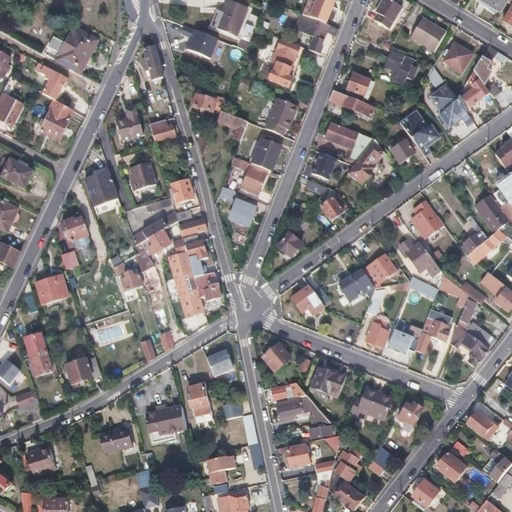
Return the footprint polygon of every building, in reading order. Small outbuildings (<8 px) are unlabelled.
[(332,2),(326,0),(316,0),(316,3),(308,0),(303,15),(325,24),(333,3),(332,2)] [(403,9),(388,0),(385,0),(376,15),(379,16),(375,23),(390,32),(403,9)] [(482,0),(478,0),(477,3),(489,10),(491,5),(482,0)] [(482,0),(491,5),(502,12),(508,2),(509,0),(482,0)] [(247,8),(228,1),(216,29),(237,37),(247,8)] [(511,5),(503,21),(511,26),(511,5)] [(303,15),(301,14),(294,30),(314,37),(309,50),(321,55),(323,48),(322,47),(323,45),(321,44),(326,32),(336,36),(339,29),(337,28),(325,24),(303,15)] [(433,25),(424,20),(412,40),(436,54),(446,36),(431,27),(433,25)] [(433,25),(431,27),(446,36),(448,34),(433,25)] [(98,41),(73,28),(64,44),(89,58),(98,41)] [(220,42),(196,33),(190,51),(213,61),(220,42)] [(250,43),(237,38),(233,46),(247,51),(250,43)] [(300,46),(286,41),(274,71),(273,71),(269,79),(288,87),(292,78),(288,77),(300,46)] [(89,58),(64,44),(55,60),(80,74),(86,62),(89,58)] [(473,55),(455,44),(444,62),(462,73),(473,55)] [(247,51),(233,46),(230,52),(237,56),(239,52),(245,55),(247,51)] [(146,58),(148,62),(153,81),(163,77),(154,47),(144,50),(146,58)] [(498,52),(489,47),(485,52),(494,58),(498,52)] [(406,55),(393,50),(385,67),(395,71),(396,69),(397,70),(399,65),(402,66),(399,71),(395,81),(403,85),(407,76),(412,78),(417,67),(414,66),(416,63),(413,62),(414,61),(405,57),(406,55)] [(0,52),(0,75),(4,78),(7,72),(9,69),(9,68),(6,67),(11,58),(1,54),(0,52)] [(494,58),(485,52),(482,59),(490,64),(493,59),(494,58)] [(498,52),(494,58),(493,59),(503,65),(507,58),(498,52)] [(23,55),(21,60),(20,62),(28,67),(31,60),(23,55)] [(490,64),(482,59),(474,71),(474,72),(478,77),(484,85),(491,74),(486,71),(488,68),(490,64)] [(39,64),(31,60),(28,67),(35,71),(39,64)] [(50,70),(39,64),(35,71),(46,77),(50,70)] [(426,77),(435,89),(444,82),(434,67),(426,77)] [(396,69),(395,71),(391,80),(395,81),(399,71),(397,70),(396,69)] [(46,77),(45,79),(50,82),(44,92),(57,100),(68,80),(50,70),(46,77)] [(478,77),(474,72),(469,82),(470,84),(478,77)] [(371,80),(354,74),(345,95),(348,96),(356,100),(359,94),(364,96),(371,80)] [(17,80),(12,77),(8,83),(13,86),(17,80)] [(470,84),(474,89),(462,97),(470,108),(490,93),(487,89),(484,85),(478,77),(470,84)] [(493,84),(487,89),(490,93),(494,99),(501,95),(493,84)] [(447,86),(430,98),(442,114),(439,117),(449,130),(461,121),(467,128),(474,123),(469,116),(457,100),(447,86)] [(345,95),(333,90),(329,100),(345,106),(348,96),(345,95)] [(216,96),(206,93),(203,99),(213,102),(215,97),(216,96)] [(460,95),(457,100),(469,116),(473,113),(470,108),(462,97),(460,95)] [(356,100),(348,96),(345,106),(353,110),(357,111),(362,113),(364,108),(366,103),(356,100)] [(203,99),(197,97),(193,108),(213,115),(214,110),(217,104),(213,102),(203,99)] [(227,99),(215,97),(213,102),(217,104),(214,110),(222,112),(227,99)] [(9,98),(6,104),(0,114),(0,120),(12,127),(24,106),(9,98)] [(295,107),(276,99),(264,129),(282,136),(285,130),(288,131),(292,120),(290,119),(295,107)] [(49,110),(50,110),(40,133),(59,142),(74,112),(53,100),(49,110)] [(127,119),(115,122),(121,141),(142,134),(134,105),(124,109),(126,115),(127,119)] [(380,109),(371,106),(369,110),(378,114),(380,109)] [(416,109),(399,122),(426,158),(434,152),(429,145),(441,136),(431,123),(428,125),(416,109)] [(222,112),(218,121),(238,130),(234,138),(241,141),(249,123),(222,112)] [(168,128),(166,120),(150,125),(152,133),(168,128)] [(349,129),(332,122),(326,136),(334,139),(333,142),(342,146),(349,129)] [(168,128),(152,133),(155,142),(176,135),(173,126),(168,128)] [(357,132),(349,129),(342,146),(351,150),(352,147),(351,147),(354,139),(357,132)] [(375,139),(357,132),(354,139),(370,146),(375,139)] [(201,137),(198,144),(203,158),(210,141),(201,137)] [(280,147),(261,139),(251,164),(268,171),(271,172),(280,147)] [(352,147),(351,150),(347,158),(357,162),(370,146),(354,139),(351,147),(352,147)] [(370,146),(357,162),(348,173),(362,185),(376,168),(380,171),(385,165),(381,162),(386,155),(375,139),(370,146)] [(405,140),(391,150),(400,163),(414,153),(405,140)] [(506,149),(495,155),(507,171),(511,166),(511,165),(511,164),(511,163),(511,140),(504,146),(506,149)] [(312,174),(329,181),(338,159),(321,152),(312,174)] [(251,164),(235,157),(231,166),(248,172),(251,164)] [(33,173),(11,161),(2,178),(24,189),(33,173)] [(150,162),(129,168),(132,179),(135,191),(157,185),(150,162)] [(251,164),(248,172),(242,185),(259,192),(268,171),(251,164)] [(118,199),(107,167),(97,171),(98,175),(85,180),(95,208),(118,199)] [(186,173),(176,176),(178,183),(188,180),(186,173)] [(172,184),(173,190),(177,204),(194,198),(189,179),(188,180),(178,183),(172,184)] [(323,185),(309,181),(306,188),(320,193),(323,185)] [(235,189),(224,185),(220,194),(231,199),(235,189)] [(511,219),(511,185),(505,191),(506,193),(497,200),(511,220),(511,219)] [(339,194),(333,199),(344,213),(349,209),(339,194)] [(434,194),(426,200),(436,213),(443,208),(434,194)] [(484,215),(487,213),(493,222),(488,226),(493,233),(509,222),(495,201),(490,195),(476,205),(484,215)] [(333,199),(322,207),(332,221),(344,213),(333,199)] [(20,210),(0,200),(0,229),(8,234),(20,210)] [(246,236),(257,208),(235,200),(233,205),(229,216),(233,231),(246,236)] [(509,222),(511,220),(497,200),(495,201),(509,222)] [(421,213),(411,221),(423,238),(443,223),(436,214),(435,215),(426,202),(417,208),(421,213)] [(476,205),(474,207),(482,217),(484,215),(476,205)] [(190,210),(176,214),(178,221),(178,222),(193,217),(190,210)] [(176,213),(163,220),(168,227),(178,221),(176,214),(176,213)] [(484,215),(482,217),(488,226),(493,222),(487,213),(484,215)] [(305,222),(293,217),(291,223),(302,227),(305,222)] [(73,219),(62,224),(65,231),(67,230),(71,241),(74,240),(76,247),(80,248),(89,245),(91,241),(88,235),(89,235),(83,218),(74,222),(73,219)] [(473,218),(467,222),(476,234),(477,235),(482,231),(473,218)] [(168,227),(163,220),(144,231),(149,238),(163,230),(167,228),(168,227)] [(167,228),(170,233),(174,239),(178,256),(188,253),(186,246),(185,244),(183,238),(183,237),(180,228),(178,222),(178,221),(168,227),(167,228)] [(205,221),(180,228),(183,237),(208,230),(205,221)] [(163,230),(149,238),(153,245),(148,248),(153,255),(171,243),(166,235),(163,230)] [(149,238),(144,231),(133,238),(136,246),(141,243),(149,238)] [(482,231),(477,235),(484,244),(488,240),(482,231)] [(488,240),(484,244),(468,257),(476,264),(502,241),(506,237),(499,232),(489,240),(488,240)] [(198,234),(183,238),(185,244),(199,240),(198,234)] [(303,244),(289,234),(279,248),(292,258),(303,244)] [(477,235),(476,234),(464,244),(466,246),(462,249),(468,257),(484,244),(477,235)] [(506,237),(502,241),(511,249),(511,240),(507,237),(506,237)] [(149,238),(141,243),(145,250),(148,248),(153,245),(149,238)] [(0,260),(13,268),(21,252),(0,241),(0,260)] [(188,253),(195,278),(207,275),(205,266),(202,267),(200,261),(209,258),(204,241),(186,246),(188,253)] [(139,253),(137,254),(142,272),(154,265),(145,250),(141,243),(136,246),(139,253)] [(420,244),(406,255),(419,273),(422,271),(420,268),(424,265),(421,261),(428,255),(420,244)] [(75,251),(61,255),(66,270),(80,266),(75,251)] [(178,256),(170,258),(187,317),(198,314),(205,312),(201,297),(195,278),(188,253),(178,256)] [(422,271),(426,268),(434,280),(442,274),(434,263),(428,255),(421,261),(424,265),(420,268),(422,271)] [(372,269),(368,272),(372,277),(370,278),(378,287),(389,279),(387,276),(384,272),(393,265),(386,256),(371,267),(372,269)] [(110,258),(104,260),(108,270),(114,268),(110,258)] [(123,263),(114,268),(116,275),(127,269),(126,267),(123,263)] [(155,266),(157,270),(151,274),(153,281),(164,277),(160,264),(155,266)] [(155,266),(154,265),(142,272),(144,278),(151,274),(157,270),(155,266)] [(396,270),(393,265),(384,272),(387,276),(396,270)] [(126,278),(121,280),(125,292),(143,286),(140,273),(134,275),(132,271),(125,273),(126,278)] [(377,289),(364,271),(343,285),(342,290),(345,295),(350,295),(355,302),(356,302),(366,295),(370,292),(373,297),(377,289)] [(491,275),(491,276),(500,282),(503,278),(494,271),(491,275)] [(491,275),(486,272),(482,278),(487,282),(491,276),(491,275)] [(217,279),(215,273),(207,275),(195,278),(201,297),(206,296),(207,301),(222,297),(217,279)] [(62,275),(36,284),(43,305),(69,296),(62,275)] [(494,292),(501,297),(496,304),(509,314),(511,310),(511,295),(503,288),(505,286),(500,282),(491,276),(487,282),(496,288),(494,292)] [(411,283),(410,284),(436,299),(440,291),(413,277),(411,283)] [(464,292),(454,285),(451,290),(460,297),(464,292)] [(314,292),(311,287),(293,300),(303,313),(309,309),(315,316),(326,308),(314,292)] [(322,287),(314,292),(326,308),(334,302),(322,287)] [(469,296),(477,302),(481,305),(486,299),(473,290),(469,296)] [(34,294),(26,297),(30,313),(39,310),(34,294)] [(368,297),(366,295),(356,302),(358,304),(368,297)] [(382,303),(373,300),(367,313),(376,317),(382,303)] [(468,300),(465,306),(460,319),(459,321),(467,325),(476,304),(468,300)] [(465,306),(460,303),(454,316),(460,319),(465,306)] [(205,312),(198,314),(201,325),(209,322),(205,312)] [(387,325),(375,320),(366,343),(382,349),(389,333),(385,331),(387,325)] [(434,322),(429,320),(423,334),(429,336),(434,322)] [(459,321),(458,325),(465,331),(467,327),(467,325),(459,321)] [(449,328),(434,322),(429,336),(431,337),(443,342),(445,340),(447,341),(450,332),(448,331),(449,328)] [(465,331),(458,325),(451,342),(458,348),(462,343),(475,353),(468,362),(475,367),(488,349),(465,331)] [(467,327),(465,331),(488,349),(493,343),(472,326),(469,329),(467,327)] [(423,334),(410,329),(407,336),(414,339),(420,341),(423,334)] [(407,336),(395,331),(389,349),(406,356),(408,352),(414,339),(407,336)] [(164,334),(160,335),(165,352),(173,347),(169,332),(164,334)] [(41,334),(25,339),(31,357),(46,353),(41,334)] [(429,336),(423,334),(417,351),(424,354),(431,337),(429,336)] [(420,341),(414,339),(408,352),(414,355),(420,341)] [(149,340),(142,343),(148,362),(155,358),(149,340)] [(279,344),(263,358),(275,372),(292,359),(284,350),(279,344)] [(234,368),(226,350),(207,358),(214,376),(234,368)] [(46,353),(31,357),(36,377),(52,372),(46,353)] [(79,365),(67,369),(73,387),(103,377),(96,359),(87,362),(85,358),(84,357),(78,359),(77,360),(79,365)] [(20,367),(7,358),(0,367),(0,377),(8,384),(20,367)] [(309,364),(304,361),(300,370),(305,373),(309,364)] [(336,374),(320,368),(312,387),(339,397),(347,376),(337,372),(336,374)] [(298,383),(292,385),(295,398),(308,395),(303,389),(298,383)] [(207,384),(189,388),(195,416),(212,412),(207,384)] [(38,399),(34,388),(16,395),(21,407),(38,399)] [(288,389),(274,392),(277,403),(279,403),(283,402),(283,398),(289,397),(288,389)] [(362,399),(357,397),(350,414),(365,420),(368,412),(382,418),(390,400),(389,397),(382,394),(366,389),(362,399)] [(283,402),(279,403),(284,422),(298,419),(296,413),(305,411),(305,410),(312,408),(317,424),(328,419),(308,395),(295,398),(283,402)] [(389,397),(390,400),(382,418),(384,419),(393,398),(389,397)] [(40,405),(38,399),(21,407),(17,408),(19,414),(28,410),(40,405)] [(224,405),(227,419),(244,415),(241,401),(224,405)] [(42,410),(40,405),(28,410),(30,415),(42,410)] [(405,406),(400,416),(397,421),(403,425),(404,424),(412,428),(422,410),(413,405),(410,409),(405,406)] [(183,406),(147,414),(151,435),(161,433),(161,435),(188,429),(183,406)] [(44,417),(42,410),(30,415),(33,422),(44,417)] [(471,424),(470,425),(486,437),(490,431),(494,434),(499,428),(480,412),(475,418),(471,424)] [(128,427),(102,434),(107,453),(133,446),(128,427)] [(332,427),(313,430),(314,438),(334,435),(332,427)] [(350,443),(343,439),(340,445),(346,450),(350,443)] [(458,441),(453,448),(466,457),(471,451),(458,441)] [(250,445),(255,469),(264,467),(259,443),(250,445)] [(308,445),(289,449),(293,468),(312,463),(308,445)] [(393,456),(380,447),(375,461),(384,468),(393,456)] [(38,448),(28,451),(35,475),(58,468),(52,448),(44,450),(38,452),(38,448)] [(340,461),(343,463),(353,470),(354,469),(357,463),(360,459),(353,455),(353,454),(351,456),(345,452),(340,461)] [(449,453),(437,467),(456,482),(468,467),(449,453)] [(227,456),(209,459),(214,483),(228,481),(225,469),(237,467),(235,455),(227,457),(227,456)] [(511,465),(511,463),(505,458),(491,476),(499,482),(511,465)] [(337,459),(336,462),(333,471),(337,473),(343,463),(340,461),(337,459)] [(375,461),(373,459),(368,466),(380,475),(385,469),(384,468),(375,461)] [(336,462),(318,466),(319,474),(333,471),(336,462)] [(353,470),(343,463),(337,473),(351,482),(357,471),(354,469),(353,470)] [(333,471),(319,474),(320,487),(326,488),(328,480),(331,481),(333,471)] [(339,475),(333,471),(331,481),(331,484),(336,486),(339,475)] [(511,481),(511,476),(508,473),(500,482),(507,488),(511,481)] [(4,476),(0,480),(0,487),(6,493),(14,484),(4,476)] [(441,492),(426,480),(414,496),(429,508),(441,492)] [(500,482),(499,483),(487,499),(494,505),(507,488),(500,482)] [(227,484),(214,486),(216,493),(229,491),(227,484)] [(365,498),(347,484),(337,496),(355,511),(365,498)] [(155,485),(141,490),(146,509),(160,506),(159,504),(157,493),(155,485)] [(326,488),(320,487),(314,511),(323,511),(329,489),(326,488)] [(25,501),(26,505),(25,511),(35,511),(35,494),(35,492),(25,493),(25,501)] [(251,508),(247,492),(219,498),(221,511),(245,511),(245,509),(247,509),(251,508)] [(213,511),(210,495),(203,496),(206,511),(213,511)] [(48,499),(48,503),(48,511),(70,511),(70,499),(48,499)] [(465,499),(462,503),(474,511),(477,511),(481,508),(473,502),(471,504),(465,499)] [(503,511),(494,505),(487,499),(481,508),(477,511),(503,511)] [(48,511),(48,503),(38,503),(38,511),(48,511)] [(474,511),(462,503),(460,506),(468,511),(474,511)]
